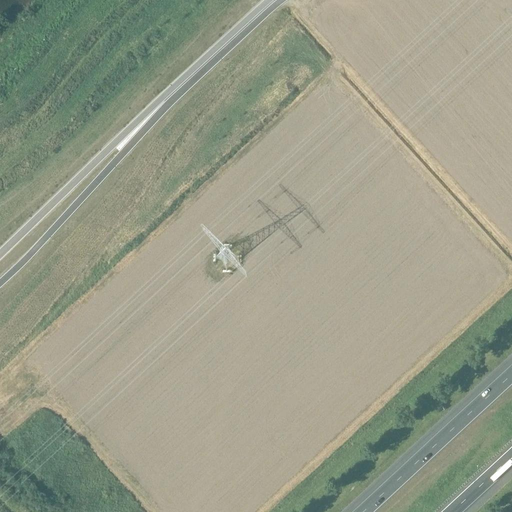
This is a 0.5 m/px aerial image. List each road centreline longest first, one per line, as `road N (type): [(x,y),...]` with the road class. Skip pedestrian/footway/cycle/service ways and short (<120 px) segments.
road 1 (tertiary): [(0,283),(148,119)]
road 2 (tertiary): [(148,119),(0,254)]
road 3 (motorway): [(511,376),(364,511)]
road 4 (tertiary): [(275,0),(148,119)]
